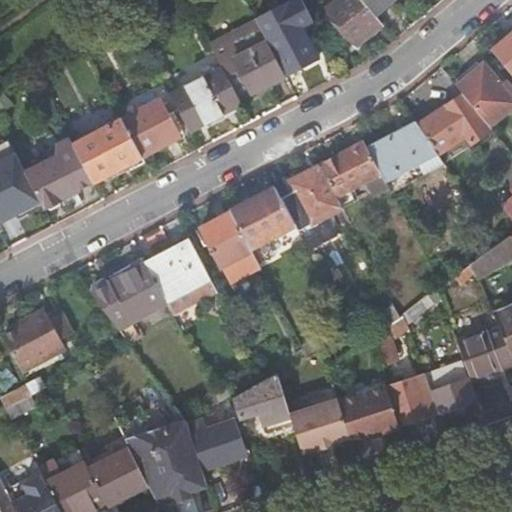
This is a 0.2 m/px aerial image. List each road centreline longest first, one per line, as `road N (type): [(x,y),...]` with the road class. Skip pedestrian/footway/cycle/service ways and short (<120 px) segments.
road 1 (residential): [(0,280),(360,100),(482,0)]
road 2 (secondary): [(363,511),(511,461)]
